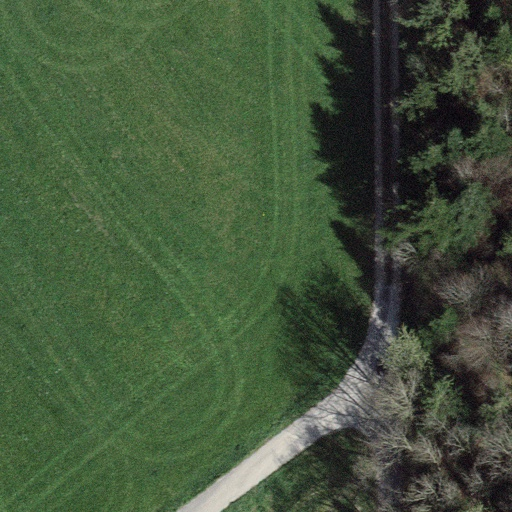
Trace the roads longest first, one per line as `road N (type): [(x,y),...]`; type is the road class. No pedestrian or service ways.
road 1 (track): [(381,362),(395,0)]
road 2 (track): [(204,511),(333,413),(381,362)]
road 3 (track): [(381,362),(400,511)]
